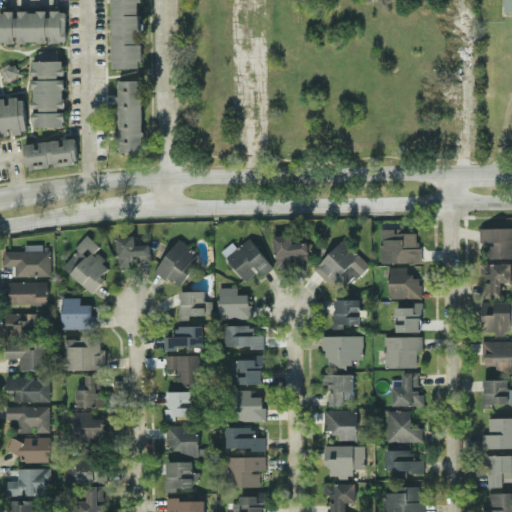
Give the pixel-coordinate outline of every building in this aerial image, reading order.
[(110,0),(112,67),(141,67),(141,42),(140,42),(140,14),(139,0),(110,0)] [(66,9),(16,10),(0,9),(0,41),(66,41),(66,9)] [(57,50),(38,49),(38,59),(33,59),(32,126),(64,126),(65,59),(57,59),(57,50)] [(15,61),(0,66),(0,68),(4,80),(19,75),(15,61)] [(118,151),(142,151),(143,79),(118,79),(118,98),(119,98),(118,151)] [(24,96),(0,97),(0,135),(11,134),(11,132),(27,131),(24,96)] [(511,225),(479,227),(480,241),(487,240),(487,257),(511,256),(511,225)] [(420,262),(419,227),(380,228),(381,262),(420,262)] [(276,266),(289,265),(288,258),(308,256),(307,241),(292,243),(291,233),(273,235),(276,266)] [(92,292),(105,278),(101,274),(110,265),(95,251),(100,245),(89,235),(61,263),(92,292)] [(118,267),(132,266),(132,260),(151,259),(150,243),(135,244),(134,235),(117,236),(118,267)] [(200,251),(176,237),(156,271),(181,285),(200,251)] [(262,275),(274,266),(249,237),(237,246),(232,241),(221,250),(246,280),(258,270),(262,275)] [(331,279),(343,289),(368,262),(342,238),(314,268),(328,281),(331,279)] [(14,275),(50,274),(50,249),(43,249),(42,243),(25,244),(25,249),(3,250),(4,265),(14,265),(14,275)] [(511,271),(511,262),(490,262),(490,271),(487,271),(487,281),(485,281),(485,296),(501,295),(501,282),(511,281),(511,271)] [(421,296),(420,274),(407,274),(406,265),(388,266),(389,297),(421,296)] [(46,280),(8,280),(8,303),(47,303),(46,280)] [(219,317),(249,317),(249,293),(238,293),(237,285),(219,286),(219,317)] [(212,299),(205,300),(205,289),(179,290),(180,318),(189,318),(189,314),(212,314),(212,299)] [(80,296),(61,296),(62,328),(93,327),(92,303),(80,303),(80,296)] [(359,298),(333,298),(334,327),(343,327),(343,323),(359,323),(359,298)] [(481,320),(486,320),(486,330),(495,330),(495,332),(509,332),(509,323),(511,323),(511,299),(481,300),(481,320)] [(420,301),(412,301),(412,306),(395,306),(396,331),(421,330),(420,301)] [(35,311),(6,312),(6,335),(36,335),(35,311)] [(263,333),(253,334),(252,323),(224,324),(225,345),(252,344),(252,347),(263,347),(263,333)] [(203,324),(173,325),(174,335),(164,335),(164,347),(203,346),(203,324)] [(363,357),(363,334),(324,335),(325,366),(352,366),(352,358),(363,357)] [(422,335),(384,335),(385,366),(417,366),(416,350),(423,350),(422,335)] [(62,336),(62,368),(105,368),(105,347),(99,347),(100,336),(62,336)] [(511,339),(483,340),(483,364),(496,364),(496,371),(511,371),(511,339)] [(29,341),(5,342),(5,357),(19,357),(19,369),(47,368),(47,343),(29,344),(29,341)] [(166,367),(177,368),(177,384),(200,384),(201,354),(166,353),(166,367)] [(238,382),(263,382),(263,353),(253,353),(253,359),(231,358),(231,372),(238,372),(238,382)] [(392,404),(424,404),(423,389),(418,389),(418,371),(402,371),(402,384),(392,385),(392,404)] [(353,372),(323,373),(323,387),(328,387),(328,404),(343,404),(343,398),(353,397),(353,372)] [(85,374),(86,388),(76,388),(76,406),(104,405),(104,391),(101,391),(101,374),(85,374)] [(49,400),(50,375),(6,375),(6,389),(14,389),(14,400),(49,400)] [(508,378),(482,378),(483,407),(492,407),(492,403),(511,401),(511,387),(508,388),(508,378)] [(251,395),(251,388),(230,389),(231,420),(265,419),(264,395),(251,395)] [(175,415),(192,414),(191,389),(166,390),(167,419),(175,419),(175,415)] [(50,431),(49,404),(6,405),(6,418),(15,418),(15,431),(50,431)] [(358,409),(325,408),(325,431),(339,431),(338,439),(357,440),(358,409)] [(411,409),(387,409),(387,440),(423,440),(423,426),(411,427),(411,409)] [(92,410),(73,410),(74,439),(103,438),(103,417),(92,417),(92,410)] [(511,446),(511,416),(489,416),(489,433),(482,433),(482,446),(511,446)] [(166,424),(167,448),(180,447),(180,455),(205,454),(205,446),(199,447),(198,423),(166,424)] [(253,425),(227,426),(227,448),(265,447),(265,436),(253,436),(253,425)] [(51,460),(51,435),(9,436),(10,452),(24,451),(24,461),(51,460)] [(364,444),(325,444),(324,464),(330,464),(330,476),(353,476),(353,467),(364,468),(364,444)] [(385,467),(392,467),(392,474),(423,475),(424,459),(412,459),(412,449),(386,448),(385,467)] [(511,453),(486,454),(487,486),(504,485),(503,481),(511,480),(511,453)] [(105,480),(104,455),(77,456),(77,481),(105,480)] [(266,468),(265,455),(227,456),(228,486),(259,485),(259,468),(266,468)] [(166,460),(166,490),(176,490),(176,486),(194,486),(194,460),(166,460)] [(17,467),(17,479),(7,479),(7,494),(24,494),(49,493),(48,467),(17,467)] [(345,511),(346,502),(356,501),(355,481),(324,482),(324,498),(329,498),(328,511),(345,511)] [(76,511),(103,511),(104,501),(103,501),(103,485),(87,485),(87,499),(77,499),(76,511)] [(422,511),(422,485),(394,486),(394,491),(384,491),(384,511),(422,511)] [(239,511),(264,511),(264,490),(257,490),(257,494),(239,495),(239,511)] [(511,511),(511,491),(489,492),(489,509),(485,509),(485,511),(511,511)] [(204,511),(205,498),(167,498),(167,509),(175,509),(174,511),(204,511)] [(7,499),(7,511),(32,511),(32,499),(7,499)]
